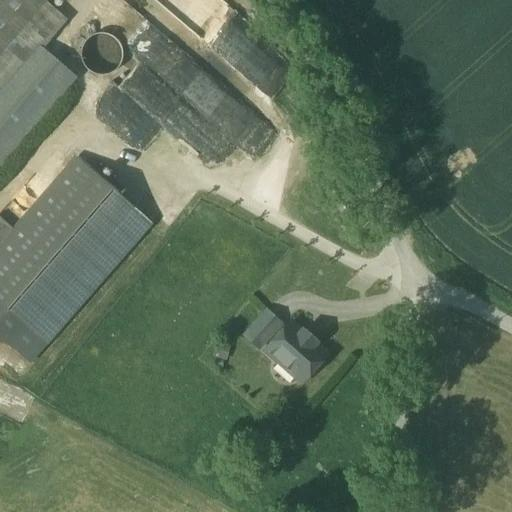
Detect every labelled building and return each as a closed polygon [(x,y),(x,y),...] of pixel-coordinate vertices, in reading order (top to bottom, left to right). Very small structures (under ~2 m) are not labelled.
[(0,0),(0,54),(7,47),(46,0),(0,0)] [(193,108),(216,79),(138,17),(120,40),(143,58),(101,112),(167,164),(183,144),(221,173),(242,146),(193,108)] [(7,47),(0,54),(0,97),(28,65),(7,47)] [(0,158),(27,127),(70,78),(39,52),(28,65),(0,97),(0,158)] [(261,52),(242,74),(270,99),(289,76),(261,52)] [(14,231),(0,247),(0,306),(45,345),(150,224),(76,160),(14,231)] [(0,218),(0,247),(14,231),(0,218)] [(266,313),(245,336),(259,349),(280,325),(266,313)] [(289,324),(265,351),(302,383),(325,356),(314,345),(315,343),(302,332),(301,334),(289,324)]
